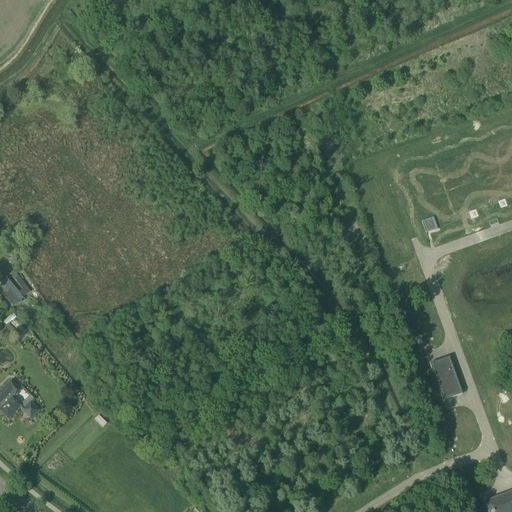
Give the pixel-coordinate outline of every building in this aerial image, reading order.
[(433,217),(422,221),(426,233),(437,229),(433,217)] [(77,235),(67,221),(57,228),(62,234),(65,232),(69,238),(71,237),(72,238),(77,235)] [(2,282),(0,283),(0,291),(13,308),(18,303),(2,282)] [(429,364),(443,401),(462,394),(448,357),(429,364)] [(30,419),(37,412),(39,411),(30,402),(24,408),(13,397),(19,391),(11,382),(0,391),(0,411),(8,419),(19,408),(30,419)] [(511,511),(511,492),(485,503),(488,511),(511,511)]
